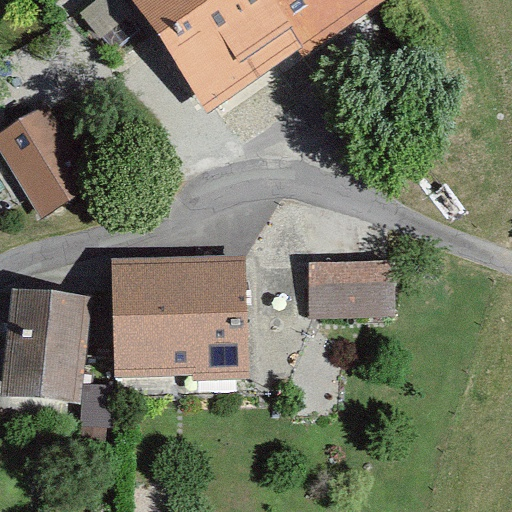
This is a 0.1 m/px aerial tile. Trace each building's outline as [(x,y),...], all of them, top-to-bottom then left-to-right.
[(122,0),(191,99),(335,0),(122,0)] [(47,113),(1,140),(44,213),(90,185),(47,113)] [(390,265),(314,266),(315,313),(391,311),(390,265)] [(239,266),(122,267),(123,372),(240,371),(239,266)] [(85,305),(20,298),(10,388),(76,395),(85,305)]
